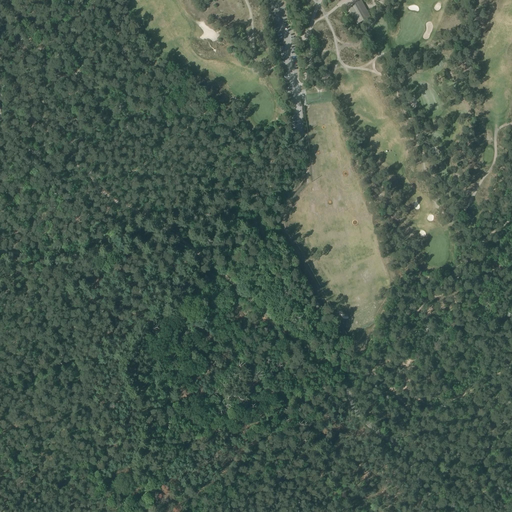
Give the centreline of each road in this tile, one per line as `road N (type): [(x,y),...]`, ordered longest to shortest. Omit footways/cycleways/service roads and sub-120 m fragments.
road 1 (track): [(146,219),(336,367)]
road 2 (unknown): [(336,367),(397,333),(511,226)]
road 3 (track): [(23,254),(89,249),(146,219)]
road 4 (track): [(0,113),(56,172),(98,189)]
